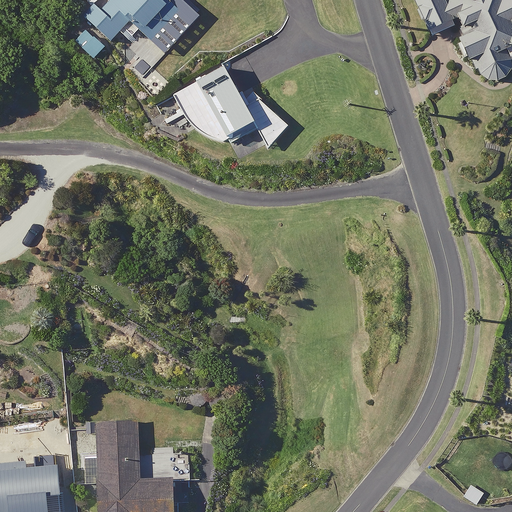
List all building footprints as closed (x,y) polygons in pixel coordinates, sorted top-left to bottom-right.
[(108,0),(107,1),(105,0),(99,0),(84,17),(109,41),(118,32),(128,41),(138,30),(150,41),(177,13),(163,0),(108,0)] [(511,0),(413,0),(428,36),(452,26),(458,41),(453,43),(460,60),(465,58),(468,65),(469,66),(469,68),(470,69),(471,70),(472,71),(473,72),(473,73),(474,74),(475,75),(477,76),(478,76),(479,77),(480,78),(481,78),(483,78),(485,79),(487,80),(489,81),(491,81),(493,81),(495,80),(498,80),(500,79),(502,78),(503,77),(505,75),(506,74),(508,72),(509,70),(510,68),(511,66),(511,0)] [(105,45),(85,26),(71,41),(91,60),(105,45)] [(226,145),(229,145),(256,131),(266,150),(287,127),(247,90),(236,95),(222,68),(197,81),(172,93),(188,125),(190,127),(192,129),(194,132),(197,134),(200,136),(202,137),(205,139),(208,140),(211,141),(214,142),(217,143),(220,144),(223,144),(226,145)] [(138,480),(137,423),(97,424),(97,511),(172,511),(172,480),(138,480)] [(59,467),(0,466),(0,511),(46,511),(47,496),(59,496),(59,467)]
